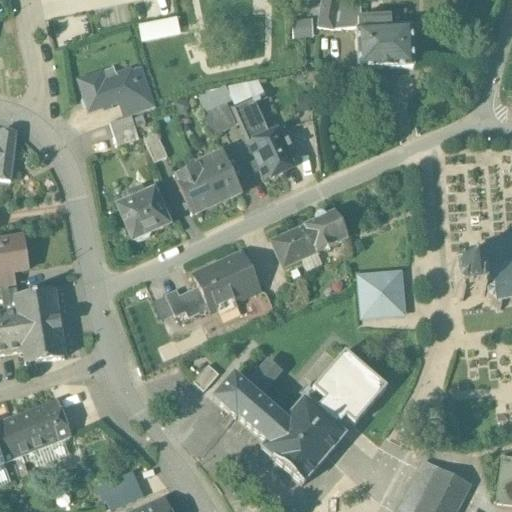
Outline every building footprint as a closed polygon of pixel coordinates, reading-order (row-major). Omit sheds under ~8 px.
[(320,0),(316,31),(333,33),(355,31),(357,31),(358,31),(357,21),(360,21),(359,2),(339,3),(339,0),(320,0)] [(176,17),(137,25),(140,43),(180,35),(176,17)] [(360,21),(357,21),(358,31),(357,31),(355,31),(357,74),(412,71),(410,28),(388,30),(388,20),(360,21)] [(295,38),(313,37),(312,24),(294,25),(295,38)] [(112,72),(77,83),(88,116),(122,105),(139,99),(131,74),(116,79),(113,69),(111,70),(112,72)] [(154,110),(141,71),(131,74),(139,99),(122,105),(127,120),(154,110)] [(268,137),(254,107),(259,105),(257,101),(250,104),(251,105),(232,112),(248,146),(247,147),(253,161),(257,171),(258,171),(264,185),(286,175),(283,168),(294,163),(280,132),(268,137)] [(225,105),(213,110),(223,134),(235,128),(225,105)] [(213,110),(201,116),(211,139),(223,134),(213,110)] [(0,135),(0,183),(9,185),(15,136),(0,133),(0,135)] [(166,161),(155,137),(143,143),(153,166),(166,161)] [(221,157),(197,168),(214,207),(239,196),(221,157)] [(197,168),(173,179),(190,218),(214,207),(197,168)] [(152,193),(143,197),(140,189),(126,195),(130,203),(116,210),(131,244),(133,244),(137,246),(148,241),(149,236),(168,228),(152,193)] [(313,219),(313,221),(313,224),(268,245),(281,272),(346,242),(333,215),(324,219),(323,217),(321,216),(319,216),(316,216),(315,217),(313,219)] [(20,239),(0,242),(0,276),(12,275),(26,273),(20,239)] [(511,243),(510,244),(509,241),(505,241),(506,245),(488,249),(487,245),(483,246),(484,249),(482,250),(482,252),(478,253),(479,257),(483,256),(485,268),(483,268),(479,268),(479,267),(478,267),(477,263),(473,264),(474,268),(456,272),(455,268),(452,268),(452,272),(451,273),(451,275),(447,275),(448,279),(452,278),(455,295),(451,296),(452,300),(456,300),(457,302),(458,301),(459,305),(463,304),(462,301),(480,297),(481,301),(484,300),(484,296),(485,296),(485,294),(486,294),(487,299),(485,299),(486,303),(489,306),(489,309),(494,309),(494,311),(496,310),(496,314),(500,313),(500,310),(511,307),(511,243)] [(241,257),(192,279),(197,290),(188,294),(198,316),(207,312),(209,316),(234,305),(233,303),(256,292),(257,294),(258,294),(241,257)] [(12,275),(0,276),(0,289),(14,287),(12,275)] [(396,280),(360,283),(363,319),(399,316),(396,280)] [(0,314),(0,358),(23,354),(24,364),(24,367),(27,367),(27,366),(61,360),(61,361),(64,361),(63,358),(62,358),(52,296),(53,296),(53,294),(50,295),(16,301),(16,300),(15,300),(14,291),(0,293),(4,314),(0,314)] [(175,293),(164,299),(174,320),(184,316),(177,300),(178,299),(175,293)] [(178,299),(177,300),(184,316),(187,322),(198,316),(188,294),(178,299)] [(315,413),(302,402),(284,424),(256,400),(264,391),(265,392),(267,390),(266,389),(278,375),(267,365),(245,390),(233,379),(212,403),(235,423),(236,421),(265,446),(259,452),(301,489),(344,439),(336,431),(344,421),(353,429),(386,391),(344,355),(311,392),(323,403),(315,413)] [(207,369),(192,386),(203,395),(218,378),(207,369)] [(56,405),(20,419),(33,454),(69,439),(56,405)] [(0,458),(3,465),(33,454),(20,419),(0,427),(0,458)] [(511,461),(500,460),(494,507),(511,509),(511,461)] [(456,511),(469,488),(433,470),(433,471),(435,472),(415,511),(456,511)] [(96,487),(106,511),(112,511),(143,499),(131,472),(96,487)] [(161,501),(137,511),(168,511),(163,502),(164,501),(163,500),(161,501)]
